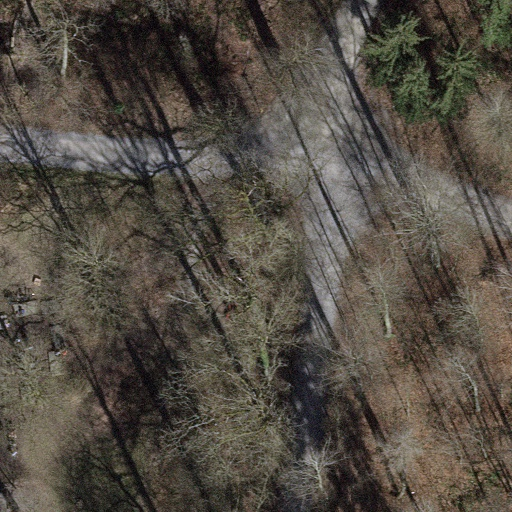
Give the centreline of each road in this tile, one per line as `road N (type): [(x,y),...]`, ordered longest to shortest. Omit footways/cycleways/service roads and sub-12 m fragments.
road 1 (track): [(0,148),(351,174)]
road 2 (track): [(351,174),(295,511)]
road 3 (track): [(179,394),(211,168)]
road 4 (track): [(351,174),(342,71),(364,0)]
road 5 (track): [(351,174),(511,221)]
